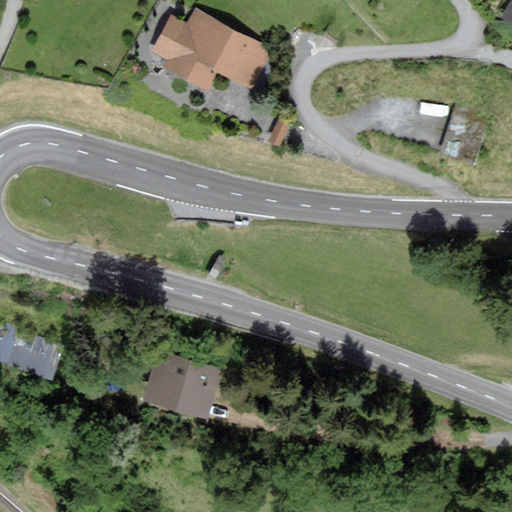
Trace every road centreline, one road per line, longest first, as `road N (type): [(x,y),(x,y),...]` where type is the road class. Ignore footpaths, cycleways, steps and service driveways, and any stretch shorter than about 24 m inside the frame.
road 1 (secondary): [(0,235),(23,250),(292,325),(511,406)]
road 2 (secondary): [(467,215),(237,194),(54,143),(30,142),(0,156)]
road 3 (residential): [(467,215),(445,188),(362,158),(317,128),(304,109),(302,83),(334,58),(463,46),(471,23),(454,0)]
road 4 (track): [(511,438),(381,441),(225,412)]
